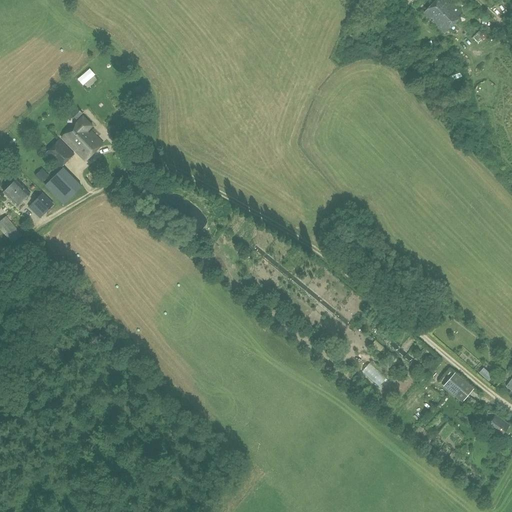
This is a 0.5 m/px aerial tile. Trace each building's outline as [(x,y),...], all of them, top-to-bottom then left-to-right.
[(444,33),(462,15),(446,0),(435,0),(423,13),(444,33)] [(128,94),(138,105),(150,96),(141,84),(128,94)] [(72,114),(77,119),(82,114),(77,109),(72,114)] [(63,137),(86,161),(104,143),(90,129),(93,125),(83,116),(63,137)] [(472,138),(479,146),(487,140),(480,132),(472,138)] [(60,168),(75,153),(60,138),(45,154),(60,168)] [(64,203),(82,186),(64,167),(46,185),(64,203)] [(42,183),(50,176),(43,168),(35,175),(42,183)] [(92,170),(86,172),(88,178),(94,176),(92,170)] [(18,206),(30,193),(16,180),(4,192),(18,206)] [(53,205),(42,194),(34,202),(45,214),(53,205)] [(22,235),(6,217),(1,221),(13,235),(11,236),(15,241),(22,235)] [(448,313),(453,317),(456,313),(451,309),(448,313)] [(463,401),(474,388),(456,373),(445,385),(463,401)] [(479,424),(499,439),(510,424),(490,409),(479,424)]
